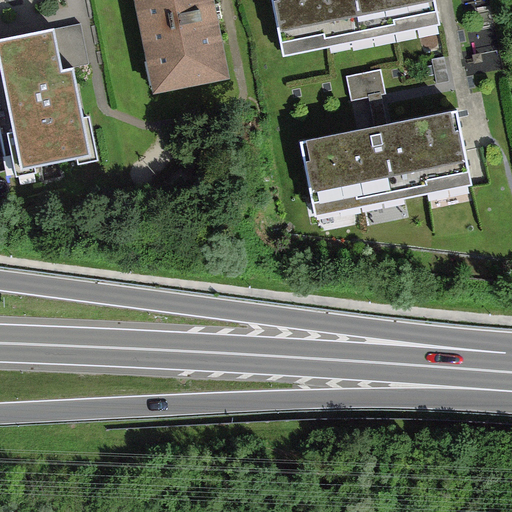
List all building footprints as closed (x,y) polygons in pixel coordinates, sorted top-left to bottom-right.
[(210,0),(138,0),(157,89),(225,75),(210,0)] [(431,0),(282,0),(291,45),(435,17),(431,0)] [(0,41),(0,92),(15,169),(89,155),(72,70),(62,72),(54,31),(0,41)] [(383,73),(350,78),(354,103),(387,98),(383,73)] [(449,116),(305,144),(317,207),(461,179),(449,116)]
